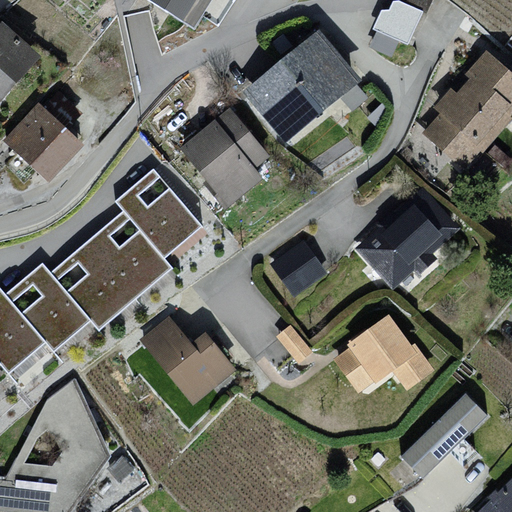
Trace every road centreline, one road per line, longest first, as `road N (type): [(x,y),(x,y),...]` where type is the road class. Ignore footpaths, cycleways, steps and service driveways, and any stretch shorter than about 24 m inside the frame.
road 1 (residential): [(0,228),(57,206),(171,76),(262,28),(383,0)]
road 2 (unknown): [(376,1),(413,8),(440,32),(402,137),(379,167),(239,268),(229,302)]
road 3 (unknown): [(0,395),(187,256)]
